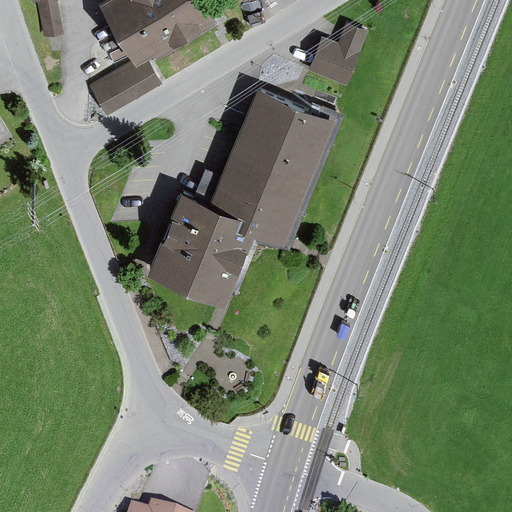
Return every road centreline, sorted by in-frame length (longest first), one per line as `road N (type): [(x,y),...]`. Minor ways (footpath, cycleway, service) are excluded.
road 1 (secondary): [(283,465),(461,0)]
road 2 (residential): [(68,155),(323,0)]
road 3 (residential): [(160,424),(68,155)]
road 4 (residential): [(68,155),(0,4)]
road 5 (residential): [(283,465),(160,424)]
road 6 (residential): [(283,465),(403,511)]
